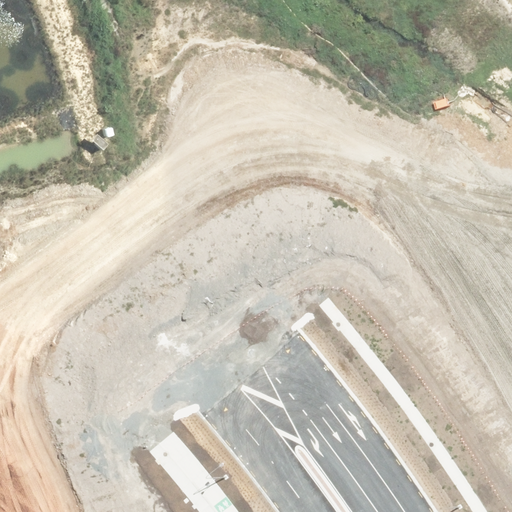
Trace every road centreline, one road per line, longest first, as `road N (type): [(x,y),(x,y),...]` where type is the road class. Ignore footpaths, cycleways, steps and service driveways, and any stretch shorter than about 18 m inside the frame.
road 1 (tertiary): [(0,87),(294,367)]
road 2 (tertiary): [(230,431),(0,224)]
road 3 (tertiary): [(294,367),(398,511)]
